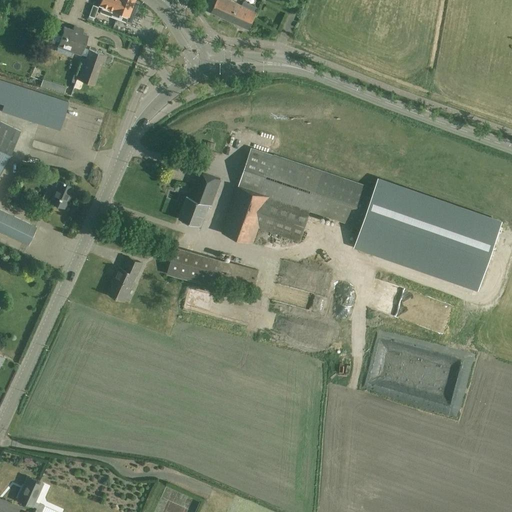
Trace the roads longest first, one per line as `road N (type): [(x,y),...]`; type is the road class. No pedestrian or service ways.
road 1 (tertiary): [(0,434),(140,120),(201,73)]
road 2 (tertiary): [(511,148),(267,62),(201,73)]
